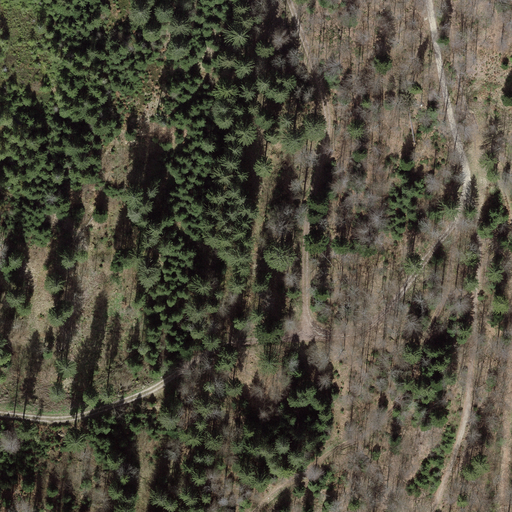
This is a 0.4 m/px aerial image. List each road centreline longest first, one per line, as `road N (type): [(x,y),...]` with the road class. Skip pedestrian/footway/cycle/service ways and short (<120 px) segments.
road 1 (track): [(471,188),(442,240),(364,333),(243,339),(134,398),(80,417),(0,410)]
road 2 (track): [(428,0),(479,246),(462,430),(433,511)]
road 3 (track): [(288,0),(326,119),(305,252)]
